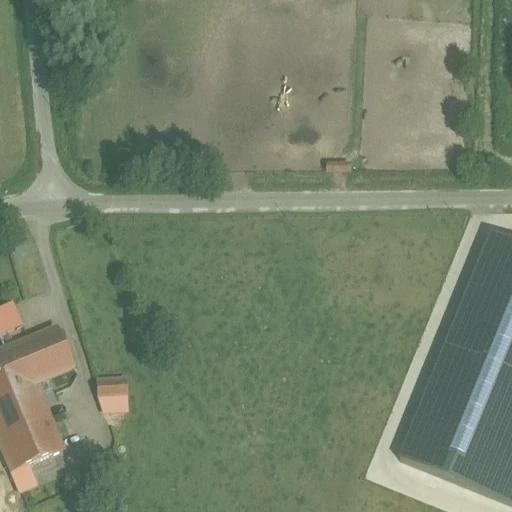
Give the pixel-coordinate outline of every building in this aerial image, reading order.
[(511,246),(492,238),(401,465),(511,509),(511,246)] [(14,305),(0,311),(0,341),(3,348),(27,338),(14,305)] [(56,332),(0,355),(0,401),(34,387),(73,371),(56,332)] [(123,386),(97,387),(99,416),(126,414),(123,386)] [(34,387),(0,401),(0,446),(11,475),(63,453),(51,423),(49,424),(34,387)] [(0,511),(10,511),(7,500),(0,502),(0,511)]
